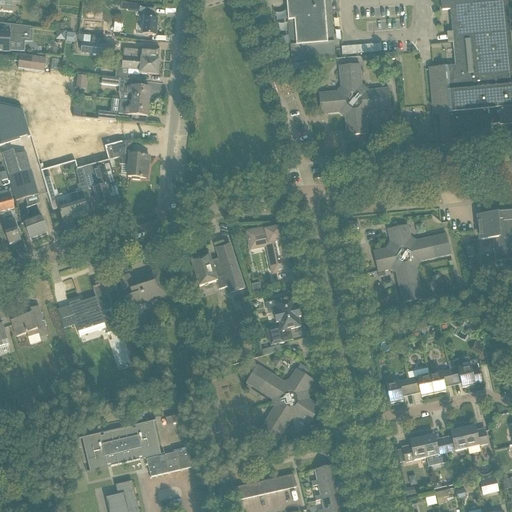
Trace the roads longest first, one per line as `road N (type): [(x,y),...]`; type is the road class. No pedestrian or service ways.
road 1 (residential): [(360,422),(309,190)]
road 2 (unclassified): [(168,220),(184,0)]
road 3 (unclassified): [(309,190),(511,166)]
road 4 (unclassified): [(0,279),(168,220)]
road 5 (residential): [(511,406),(476,401),(360,422)]
road 6 (unclassified): [(168,220),(309,190)]
